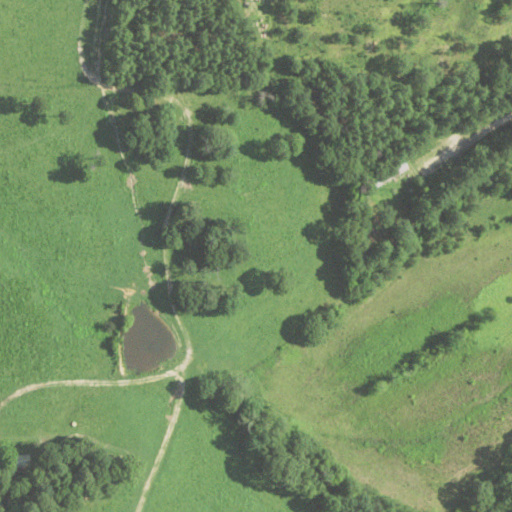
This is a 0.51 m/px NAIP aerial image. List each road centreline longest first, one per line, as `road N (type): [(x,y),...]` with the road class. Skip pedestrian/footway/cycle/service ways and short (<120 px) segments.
road 1 (residential): [(14,193),(36,234),(127,231),(354,166),(511,149)]
road 2 (residential): [(127,231),(79,252),(36,312)]
